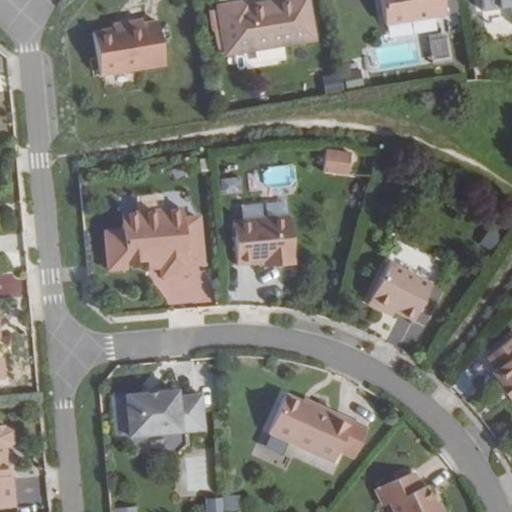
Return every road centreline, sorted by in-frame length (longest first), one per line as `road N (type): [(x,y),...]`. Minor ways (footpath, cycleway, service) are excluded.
road 1 (residential): [(494,511),(461,448),(418,405),(355,364),(306,345),(221,336),(59,347)]
road 2 (residential): [(59,347),(23,0)]
road 3 (residential): [(73,511),(59,347)]
